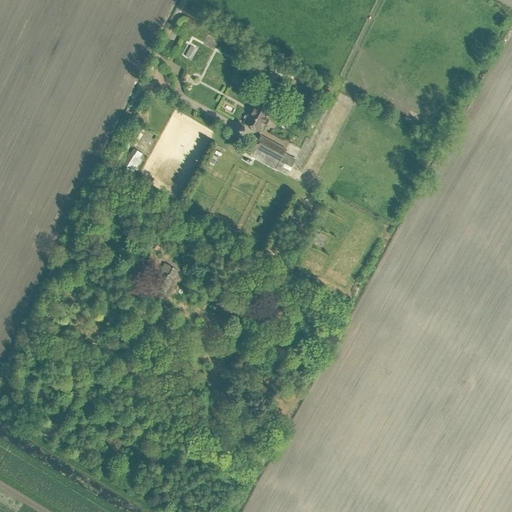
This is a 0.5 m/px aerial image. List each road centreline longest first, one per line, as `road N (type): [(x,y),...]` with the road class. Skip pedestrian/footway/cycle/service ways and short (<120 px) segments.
road 1 (track): [(184,0),(60,254)]
road 2 (track): [(157,56),(174,69),(182,99),(248,133)]
